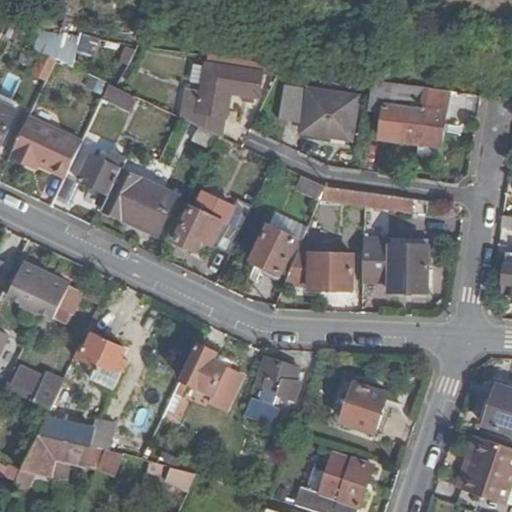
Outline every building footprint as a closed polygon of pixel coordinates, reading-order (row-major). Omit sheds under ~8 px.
[(7,59),(48,79),(58,59),(16,39),(7,59)] [(199,127),(222,138),(225,139),(232,89),(258,92),(261,73),(208,65),(199,127)] [(302,69),(282,66),(269,94),(294,101),(302,69)] [(324,78),(306,74),(300,102),(361,116),(364,100),(322,91),(324,78)] [(420,86),(373,80),(369,111),(384,113),(381,138),(442,147),(447,109),(416,105),(420,86)] [(106,101),(135,108),(139,92),(110,85),(106,101)] [(0,105),(0,146),(16,113),(0,105)] [(31,114),(12,154),(29,162),(33,155),(43,161),(69,173),(84,140),(31,114)] [(33,155),(29,162),(39,168),(43,161),(33,155)] [(111,198),(123,175),(127,164),(114,157),(109,166),(91,157),(79,182),(111,198)] [(128,207),(121,221),(161,240),(180,202),(123,175),(111,198),(114,199),(128,207)] [(327,189),(322,202),(365,208),(366,194),(327,189)] [(410,215),(412,200),(366,194),(365,208),(410,215)] [(114,199),(106,214),(121,221),(128,207),(114,199)] [(201,241),(231,256),(254,210),(240,203),(228,227),(192,209),(174,244),(195,254),(201,241)] [(511,216),(503,215),(502,226),(511,228),(511,216)] [(270,230),(298,243),(304,229),(276,216),(270,230)] [(279,282),(298,243),(270,230),(269,229),(253,263),(265,269),(263,274),(279,282)] [(364,241),(362,287),(392,288),(392,292),(429,294),(431,253),(393,251),(393,243),(364,241)] [(298,256),(286,284),(311,286),(310,292),(352,293),(354,258),(298,256)] [(57,318),(74,283),(28,261),(12,296),(57,318)] [(74,283),(57,318),(70,324),(87,290),(74,283)] [(0,365),(15,334),(0,327),(0,365)] [(94,345),(86,340),(79,355),(102,366),(97,377),(119,388),(133,360),(126,356),(128,350),(107,339),(108,337),(100,334),(94,345)] [(235,358),(202,343),(185,378),(218,394),(216,399),(231,406),(247,374),(231,366),(235,358)] [(301,398),(310,370),(272,357),(263,378),(272,381),(271,385),(284,389),(282,393),(301,398)] [(37,400),(53,408),(67,380),(53,372),(49,379),(25,367),(17,385),(39,396),(37,400)] [(67,380),(53,408),(61,411),(74,384),(67,380)] [(378,432),(391,394),(358,382),(345,420),(378,432)] [(511,433),(511,386),(501,382),(486,424),(511,433)] [(29,407),(49,417),(53,408),(37,400),(33,398),(29,407)] [(255,403),(250,418),(273,426),(277,411),(255,403)] [(49,419),(41,435),(108,451),(113,452),(120,427),(100,421),(97,431),(49,419)] [(482,436),(477,434),(460,485),(464,486),(482,436)] [(41,435),(25,468),(54,476),(58,460),(100,469),(108,451),(41,435)] [(511,445),(482,436),(464,486),(506,502),(511,483),(511,445)] [(305,488),(299,505),(320,511),(360,511),(376,467),(337,454),(331,472),(323,495),(311,490),(305,488)] [(0,474),(3,476),(10,462),(0,457),(0,474)] [(323,495),(331,472),(319,467),(311,490),(323,495)] [(192,492),(201,473),(175,468),(169,482),(192,492)]
